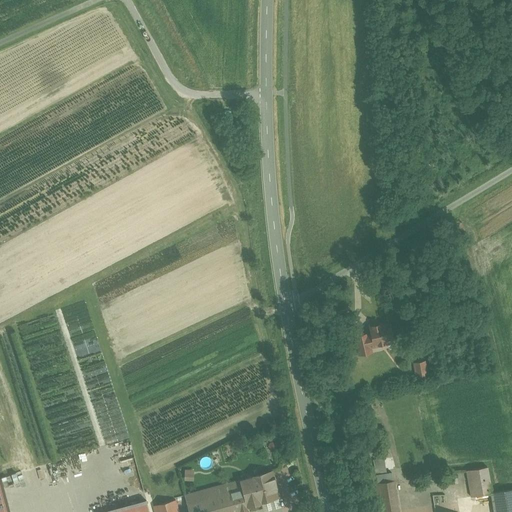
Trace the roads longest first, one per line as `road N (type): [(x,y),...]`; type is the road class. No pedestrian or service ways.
road 1 (unclassified): [(284,308),(511,169)]
road 2 (tertiary): [(265,95),(284,308)]
road 3 (tertiary): [(284,308),(327,511)]
road 4 (unclassified): [(124,0),(180,92),(265,95)]
